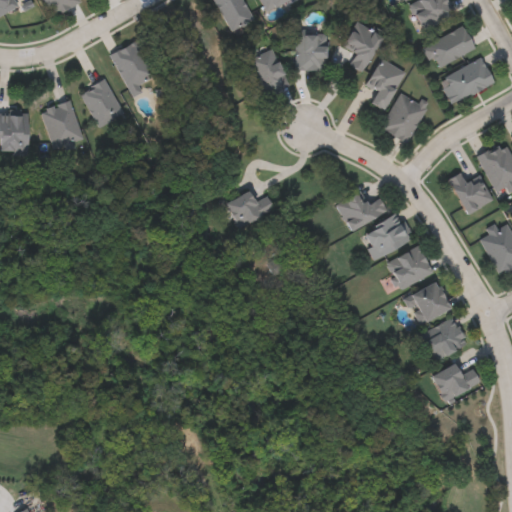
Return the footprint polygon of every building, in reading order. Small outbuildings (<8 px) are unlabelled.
[(0,0),(9,0),(13,6),(0,13),(0,0)] [(42,0),(75,0),(77,3),(49,16),(42,0)] [(240,0),(250,19),(228,30),(213,0),(240,0)] [(285,0),(264,12),(257,0),(285,0)] [(408,3),(413,0),(445,0),(452,13),(421,29),(408,3)] [(381,38),(359,72),(346,64),(353,53),(340,44),(354,21),(381,38)] [(425,41),(462,26),(472,49),(435,64),(425,41)] [(324,70),(293,70),(293,30),(324,30),(324,70)] [(107,55),(134,40),(154,74),(138,84),(141,90),(131,96),(107,55)] [(258,86),(248,57),(272,48),(282,76),(258,86)] [(491,83),(448,103),(436,77),(480,57),(491,83)] [(368,102),(374,91),(363,85),(378,58),(402,72),(382,109),(368,102)] [(104,79),(121,114),(96,126),(79,91),(104,79)] [(377,128),(397,91),(424,105),(404,142),(377,128)] [(81,140),(52,149),(39,109),(68,100),(81,140)] [(27,153),(0,153),(0,113),(27,113),(27,153)] [(511,180),(509,182),(511,186),(491,194),(475,153),(504,142),(511,162),(511,180)] [(445,179),(458,172),(463,180),(475,173),(490,199),(465,214),(445,179)] [(272,210),(236,227),(224,202),(250,190),(255,200),(265,195),(272,210)] [(345,230),(334,202),(357,193),(362,204),(377,197),(384,214),(345,230)] [(407,243),(371,259),(359,232),(395,215),(407,243)] [(511,238),(511,266),(495,275),(476,236),(504,222),(511,238)] [(430,273),(396,289),(383,262),(416,246),(430,273)] [(448,309),(420,323),(411,306),(408,308),(403,298),(434,282),(448,309)] [(433,360),(420,331),(452,317),(465,346),(433,360)] [(430,376),(455,362),(460,370),(469,365),(478,382),(444,401),(430,376)]
